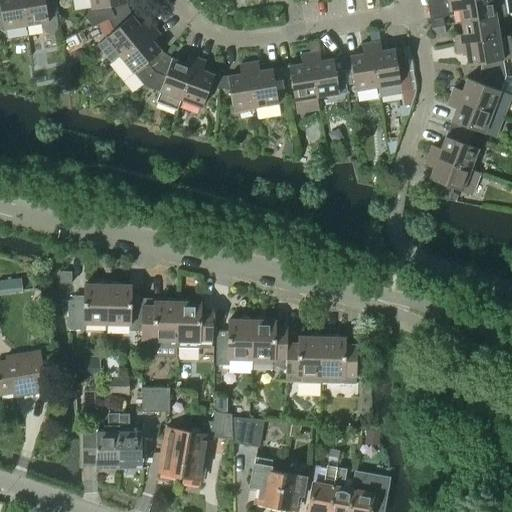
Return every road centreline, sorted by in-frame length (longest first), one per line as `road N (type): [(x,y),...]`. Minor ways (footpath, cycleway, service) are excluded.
road 1 (residential): [(0,207),(389,303),(511,359)]
road 2 (residential): [(413,9),(231,40),(195,23),(176,0)]
road 3 (residential): [(400,177),(427,89),(413,9)]
